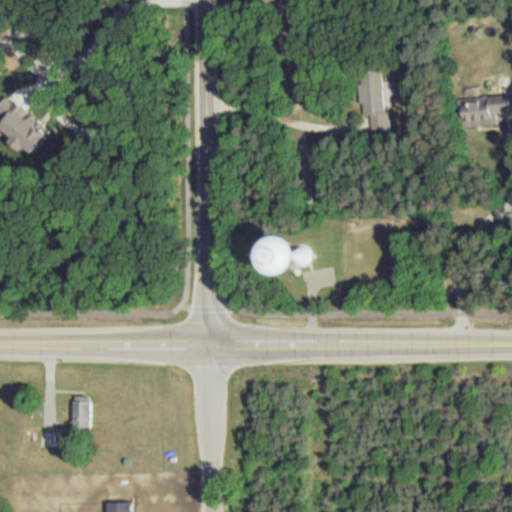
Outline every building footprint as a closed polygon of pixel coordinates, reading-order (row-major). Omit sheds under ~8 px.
[(365,116),(373,116),(374,133),(392,132),(390,100),(394,100),(393,81),(385,82),(384,72),(362,73),(365,116)] [(511,113),(511,95),(467,98),(468,126),(500,124),(499,115),(511,113)] [(35,157),(55,132),(33,115),(34,114),(11,96),(0,110),(0,111),(5,116),(0,122),(0,125),(17,139),(15,141),(35,157)] [(295,265),(327,264),(326,229),(294,230),(295,265)] [(75,427),(93,427),(94,396),(76,395),(75,427)] [(135,511),(136,501),(110,502),(110,511),(135,511)]
